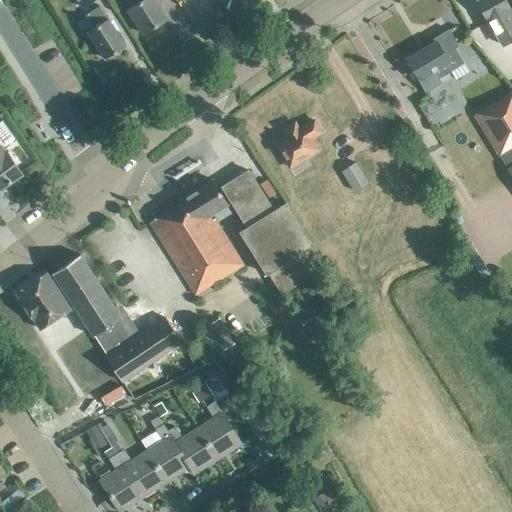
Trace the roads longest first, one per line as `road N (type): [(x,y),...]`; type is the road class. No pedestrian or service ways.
road 1 (primary): [(103,176),(340,0)]
road 2 (residential): [(103,176),(0,18)]
road 3 (residential): [(76,511),(0,392)]
road 4 (primary): [(0,267),(103,176)]
